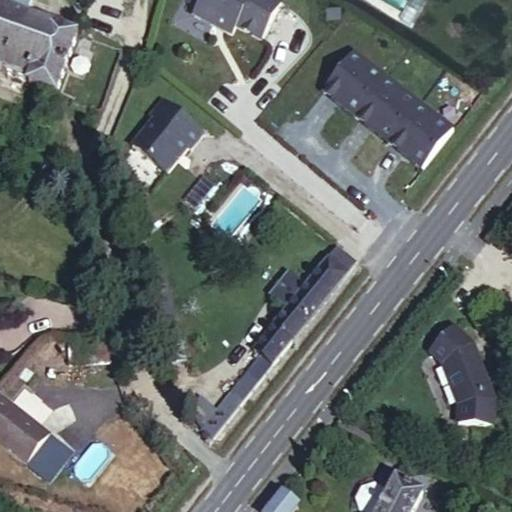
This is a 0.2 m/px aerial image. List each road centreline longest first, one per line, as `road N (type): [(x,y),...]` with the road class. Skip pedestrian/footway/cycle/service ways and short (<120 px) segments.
road 1 (unknown): [(214,466),(147,362),(121,309),(108,254),(103,182),(111,106),(138,0)]
road 2 (secondary): [(511,128),(208,511)]
